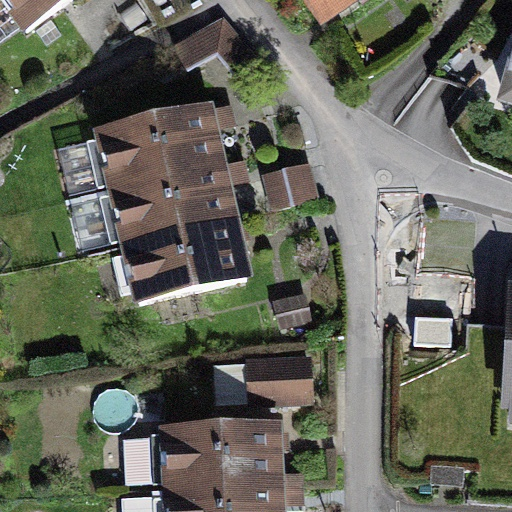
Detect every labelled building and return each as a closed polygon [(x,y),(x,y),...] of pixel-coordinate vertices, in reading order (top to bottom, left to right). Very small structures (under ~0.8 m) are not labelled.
[(0,0),(0,3),(16,26),(52,0),(0,0)] [(313,0),(331,25),(366,0),(313,0)] [(511,79),(503,106),(511,107),(511,79)] [(208,111),(102,138),(145,306),(251,279),(208,111)] [(251,402),(315,399),(313,361),(250,364),(251,402)] [(277,511),(274,431),(151,436),(154,511),(277,511)]
